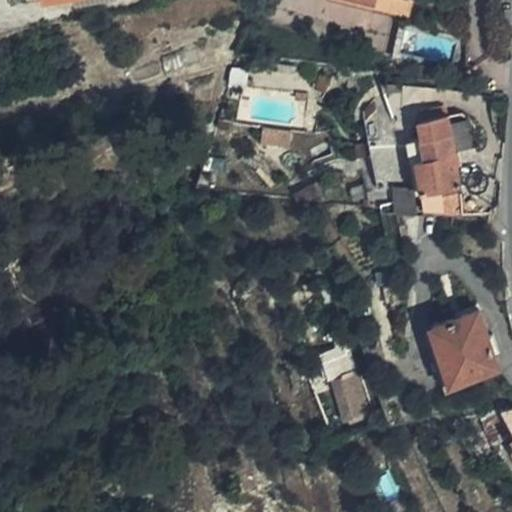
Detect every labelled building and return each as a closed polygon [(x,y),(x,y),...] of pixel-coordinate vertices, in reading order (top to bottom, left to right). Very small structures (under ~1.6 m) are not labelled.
[(394,0),(394,6),(413,11),(416,0),(394,0)] [(507,114),(509,96),(494,95),(494,113),(507,114)] [(420,173),(416,174),(418,187),(423,186),(424,189),(446,185),(461,183),(458,162),(453,162),(452,150),(456,148),(450,113),(421,117),(424,135),(412,138),(415,157),(418,157),(420,173)] [(290,147),(292,132),(264,128),(262,143),(290,147)] [(460,148),(456,148),(452,150),(453,162),(458,162),(462,161),(460,148)] [(461,183),(446,185),(448,209),(462,209),(461,183)] [(499,364),(479,307),(434,323),(454,380),(499,364)] [(326,344),(335,376),(345,373),(336,341),(326,344)] [(374,410),(366,385),(358,388),(353,371),(345,373),(335,376),(348,417),(374,410)]
